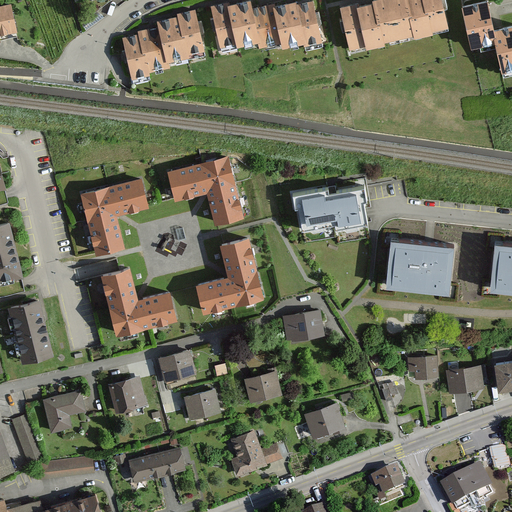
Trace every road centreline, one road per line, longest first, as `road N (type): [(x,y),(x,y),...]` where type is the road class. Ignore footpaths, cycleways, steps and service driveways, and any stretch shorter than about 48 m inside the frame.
road 1 (residential): [(0,387),(261,320)]
road 2 (residential): [(0,136),(21,148),(82,345)]
road 3 (tertiary): [(410,447),(239,511)]
road 4 (residential): [(114,511),(104,472),(16,494),(0,488)]
